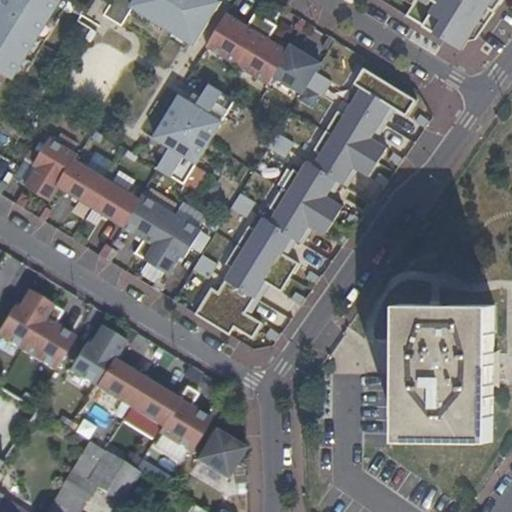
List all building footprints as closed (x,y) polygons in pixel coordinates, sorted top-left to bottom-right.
[(134,8),(195,46),(198,41),(218,8),(221,3),(216,0),(3,0),(0,5),(0,71),(8,76),(13,79),(62,0),(113,0),(104,16),(122,27),(134,8)] [(67,0),(62,0),(13,79),(20,83),(70,2),(67,0)] [(395,0),(411,10),(416,0),(395,0)] [(407,16),(453,44),(476,40),(503,0),(416,0),(411,10),(407,16)] [(198,41),(208,47),(228,14),(218,8),(198,41)] [(275,77),(303,94),(308,87),(317,72),(322,64),(292,45),(288,51),(270,40),(278,27),(256,13),(248,27),(228,14),(208,47),(270,85),(275,77)] [(210,287),(194,314),(229,335),(234,327),(251,338),(261,322),(249,315),(244,312),(249,304),(253,307),(262,292),(258,290),(263,282),(267,284),(280,292),(298,263),(286,255),(281,253),(287,244),(291,246),(295,239),(302,244),(307,235),(303,233),(308,225),(312,228),(325,236),(343,207),(331,199),(326,197),(332,188),(336,191),(341,183),(348,187),(353,179),(349,177),(354,168),(358,171),(370,178),(388,149),(376,142),(372,140),(377,131),(381,134),(391,118),(387,116),(392,107),(396,110),(408,117),(418,101),(417,101),(398,89),(365,69),(353,90),(360,94),(346,116),(339,112),(315,151),(322,155),(315,166),(308,162),(304,168),(301,174),(294,170),(270,208),(276,212),(270,222),(263,218),(255,230),(248,226),(225,264),(231,268),(217,291),(210,287)] [(332,82),(317,72),(308,87),(323,97),(332,82)] [(157,169),(184,185),(236,102),(209,85),(201,98),(196,106),(191,103),(195,97),(184,90),(151,143),(162,150),(165,145),(171,148),(165,156),(157,169)] [(191,103),(196,106),(201,98),(196,95),(195,97),(191,103)] [(387,116),(391,118),(396,110),(392,107),(387,116)] [(421,115),(416,122),(426,129),(431,122),(421,115)] [(372,140),(376,142),(381,134),(377,131),(372,140)] [(279,134),(269,148),(285,158),(295,144),(279,134)] [(136,253),(171,275),(183,256),(187,258),(204,231),(144,194),(141,199),(76,159),(79,154),(51,136),(34,163),(38,166),(26,185),(51,200),(60,186),(145,239),(136,253)] [(165,156),(171,148),(165,145),(162,150),(160,153),(165,156)] [(395,153),(390,160),(400,167),(404,160),(395,153)] [(349,177),(353,179),(358,171),(354,168),(349,177)] [(380,174),(375,181),(385,188),(390,181),(380,174)] [(332,188),(326,197),(331,199),(336,191),(332,188)] [(43,212),(47,198),(24,190),(19,204),(43,212)] [(241,194),(232,209),(248,219),(257,204),(241,194)] [(352,214),(347,221),(357,227),(362,220),(352,214)] [(303,233),(307,235),(312,228),(308,225),(303,233)] [(338,233),(333,240),(343,247),(348,240),(338,233)] [(286,255),(291,246),(287,244),(281,253),(286,255)] [(203,256),(194,270),(210,280),(219,265),(203,256)] [(311,272),(306,279),(316,286),(321,279),(311,272)] [(262,292),(267,284),(263,282),(258,290),(262,292)] [(0,329),(0,336),(55,370),(75,337),(55,325),(63,312),(29,291),(17,310),(13,308),(0,329)] [(296,293),(292,300),(301,307),(306,300),(296,293)] [(249,315),(253,307),(249,304),(244,312),(249,315)] [(400,305),(400,325),(399,388),(399,442),(493,443),(494,306),(400,305)] [(159,433),(191,453),(211,420),(191,408),(199,394),(187,387),(179,400),(114,361),(126,342),(101,327),(89,346),(85,344),(68,371),(162,428),(159,433)] [(271,329),(267,336),(276,343),(281,336),(271,329)] [(216,430),(197,461),(228,480),(246,449),(216,430)] [(61,489),(85,503),(88,505),(98,488),(123,503),(141,473),(90,442),(61,489)] [(80,511),(85,503),(61,489),(47,511),(80,511)] [(26,511),(3,497),(0,501),(0,511),(26,511)]
